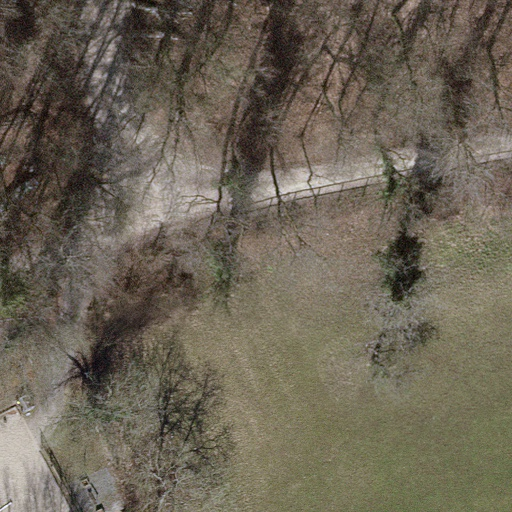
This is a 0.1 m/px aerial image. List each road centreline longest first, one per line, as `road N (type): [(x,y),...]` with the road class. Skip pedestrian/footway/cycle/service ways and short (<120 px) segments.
road 1 (track): [(511,170),(273,200),(108,179),(91,69),(97,0)]
road 2 (track): [(108,179),(76,250),(0,283)]
